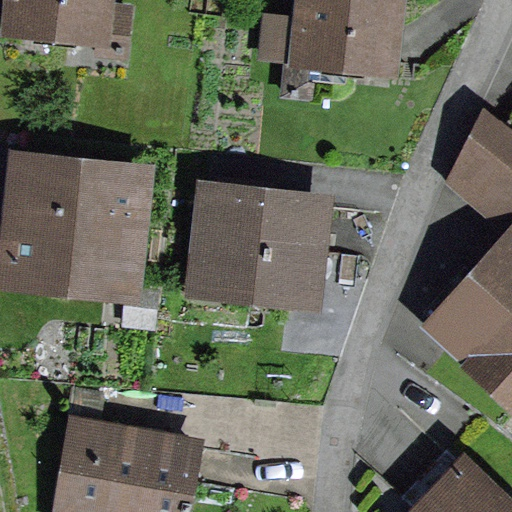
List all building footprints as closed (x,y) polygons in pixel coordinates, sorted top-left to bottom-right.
[(124,55),(129,10),(104,8),(104,0),(13,0),(11,28),(99,37),(98,52),(124,55)] [(345,84),(347,64),(389,68),(395,0),(304,0),(303,21),(267,17),(263,55),(288,57),(284,95),(310,97),(311,81),(345,84)] [(511,193),(511,131),(483,109),(446,180),(491,218),(511,193)] [(27,173),(17,268),(122,279),(132,184),(27,173)] [(212,193),(202,283),(307,295),(316,205),(212,193)] [(511,241),(437,327),(511,398),(511,241)] [(189,511),(191,503),(185,502),(194,445),(76,425),(62,506),(97,511),(183,511),(183,510),(189,511)] [(509,511),(446,451),(402,498),(417,511),(509,511)]
